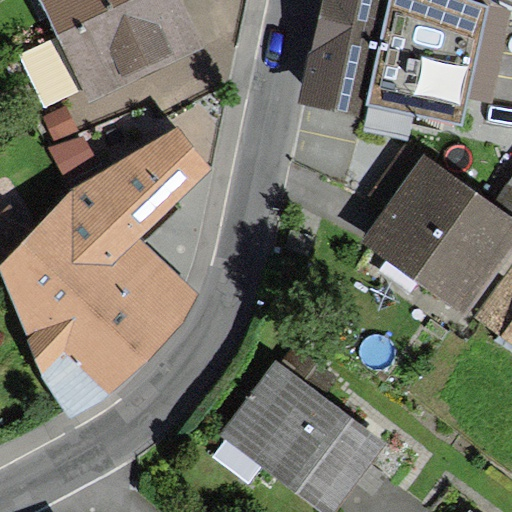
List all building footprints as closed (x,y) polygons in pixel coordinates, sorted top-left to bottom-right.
[(57,0),(70,28),(130,0),(57,0)] [(137,64),(177,45),(154,0),(130,0),(70,28),(96,83),(137,64)] [(327,0),(308,91),(366,104),(388,0),(327,0)] [(505,10),(485,0),(388,0),(366,104),(461,124),(468,96),(487,100),(505,10)] [(34,234),(78,278),(120,238),(165,195),(169,199),(202,168),(175,133),(74,194),(35,232),(34,234)] [(385,205),(393,210),(426,164),(406,150),(373,196),(385,205)] [(511,235),(511,226),(426,164),(393,210),(373,239),(464,304),(511,235)] [(511,224),(511,179),(494,208),(511,224)] [(98,314),(106,306),(78,278),(34,234),(35,232),(12,207),(0,219),(0,269),(11,258),(25,285),(45,311),(38,316),(45,324),(29,340),(42,371),(67,410),(92,392),(113,371),(134,350),(98,314)] [(98,314),(134,350),(174,308),(140,274),(148,265),(134,252),(120,238),(78,278),(106,306),(98,314)] [(511,276),(483,317),(511,338),(511,276)] [(226,433),(331,510),(379,446),(316,399),(333,376),(294,347),(226,433)]
